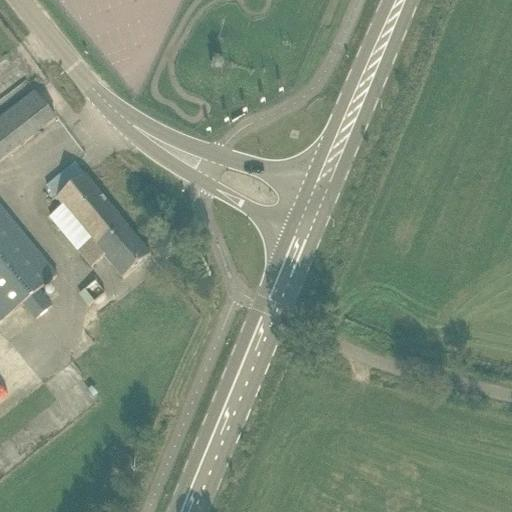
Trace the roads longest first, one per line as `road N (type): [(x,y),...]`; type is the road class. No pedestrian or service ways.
road 1 (unclassified): [(272,311),(361,359),(511,398)]
road 2 (unclassified): [(23,0),(72,68),(121,116),(207,166)]
road 3 (primary): [(190,511),(272,311)]
road 4 (primary): [(320,195),(402,0)]
road 5 (unclassified): [(207,166),(241,201),(306,231)]
